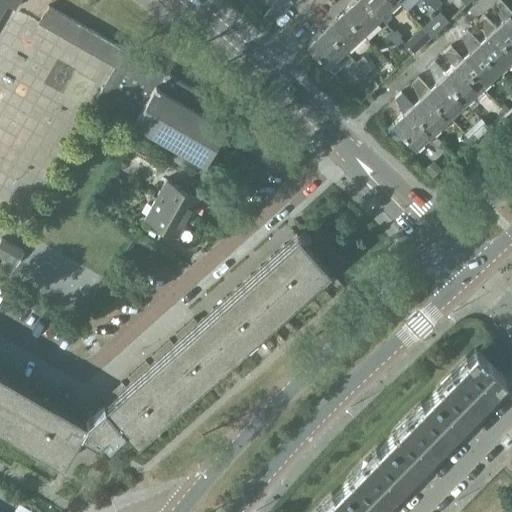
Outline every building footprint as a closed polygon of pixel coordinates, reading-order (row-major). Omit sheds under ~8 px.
[(0,0),(0,15),(6,5),(8,0),(0,0)] [(364,0),(355,0),(343,12),(362,33),(380,17),(364,0)] [(396,0),(364,0),(380,17),(397,0),(396,0)] [(437,8),(429,0),(423,0),(421,4),(432,12),(437,8)] [(502,21),(496,27),(492,31),(511,51),(511,17),(509,15),(511,12),(511,10),(501,0),(500,0),(495,5),(502,21)] [(273,7),(262,16),(269,24),(280,14),(273,7)] [(343,12),(325,28),(345,49),(362,33),(343,12)] [(479,43),(476,46),(499,71),(511,58),(511,51),(492,31),(496,27),(484,15),(478,20),(486,37),(479,43)] [(391,29),(401,40),(407,35),(399,24),(391,29)] [(345,49),(325,28),(307,45),(333,74),(351,57),(345,49)] [(401,40),(391,29),(386,37),(396,45),(401,40)] [(469,52),(463,58),(459,62),(482,86),(499,71),(476,46),(479,43),(468,30),(462,36),(469,52)] [(446,74),(443,77),(465,102),(482,86),(459,62),(463,58),(451,45),(445,51),(452,68),(446,74)] [(124,49),(114,66),(96,98),(135,120),(133,124),(138,127),(205,165),(207,162),(227,127),(198,111),(206,96),(164,72),(125,50),(124,49)] [(356,62),(366,73),(371,68),(364,57),(356,62)] [(436,83),(430,89),(426,92),(449,117),(465,102),(443,77),(446,74),(434,61),(428,67),(436,83)] [(366,73),(356,62),(350,69),(361,78),(366,73)] [(419,99),(413,104),(409,108),(432,132),(449,117),(426,92),(430,89),(418,76),(412,82),(419,99)] [(401,92),(395,97),(403,114),(392,124),(415,148),(432,132),(409,108),(413,104),(401,92)] [(166,180),(155,200),(189,219),(200,199),(166,180)] [(189,219),(155,200),(144,220),(178,239),(189,219)] [(85,421),(86,422),(80,432),(98,443),(103,439),(108,444),(125,429),(136,442),(329,270),(297,234),(197,323),(193,318),(175,334),(179,339),(173,344),(169,340),(151,356),(155,360),(149,365),(145,361),(127,377),(131,381),(125,387),(122,382),(104,398),(107,403),(104,406),(103,405),(85,421)] [(23,252),(13,247),(1,240),(0,240),(0,257),(16,266),(23,253),(23,252)] [(430,395),(459,424),(477,405),(481,408),(489,400),(485,397),(505,377),(476,349),(430,395)] [(0,428),(62,464),(80,432),(86,422),(85,421),(82,419),(85,414),(64,402),(61,408),(54,404),(57,399),(36,387),(33,392),(26,388),(29,383),(8,371),(5,376),(0,372),(0,369),(1,367),(0,366),(0,428)] [(459,424),(430,395),(385,441),(414,469),(433,451),(436,454),(444,446),(440,443),(459,424)] [(396,488),(414,469),(385,441),(340,487),(365,511),(372,511),(388,496),(391,499),(399,491),(396,488)] [(365,511),(340,487),(314,511),(365,511)]
